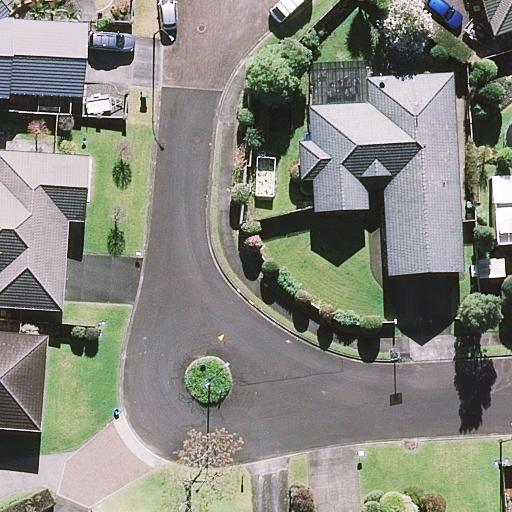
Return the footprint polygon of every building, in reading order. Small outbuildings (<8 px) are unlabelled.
[(511,30),(511,0),(475,0),(490,39),(511,30)] [(0,99),(15,100),(15,95),(81,98),(83,29),(0,25),(0,99)] [(462,275),(450,75),(361,80),(362,103),(307,106),(309,144),(294,144),(296,183),(310,182),(312,220),(368,216),(367,191),(377,190),(382,280),(462,275)] [(83,159),(0,155),(0,309),(60,312),(64,223),(81,224),(83,159)] [(511,208),(510,208),(510,179),(492,179),(493,245),(511,244),(511,208)] [(0,430),(38,433),(45,340),(0,336),(0,430)]
